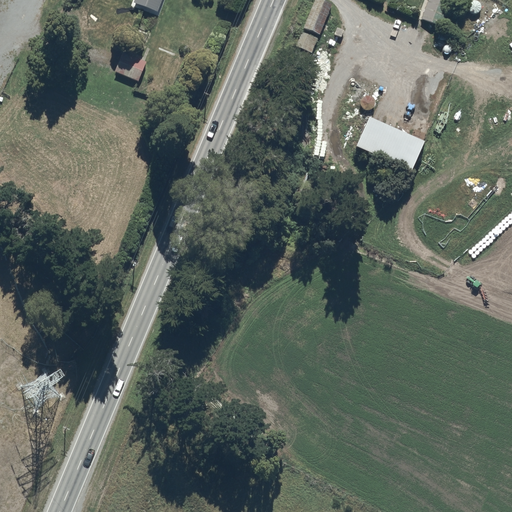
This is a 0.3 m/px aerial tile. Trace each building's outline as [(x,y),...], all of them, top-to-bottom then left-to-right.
[(134,0),(132,5),(157,14),(162,0),(134,0)] [(332,5),(317,0),(313,0),(302,31),(320,37),(332,5)] [(450,5),(434,0),(427,0),(419,22),(441,30),(450,5)] [(317,45),(315,44),(317,40),(303,35),(296,55),(306,58),(307,55),(311,56),(313,50),(315,51),(317,45)] [(145,63),(123,53),(113,74),(136,84),(145,63)] [(353,99),(353,100),(352,101),(352,102),(353,103),(353,104),(353,105),(354,105),(354,106),(355,106),(355,107),(356,107),(357,107),(358,108),(359,108),(360,108),(360,107),(361,107),(362,107),(363,106),(364,105),(364,104),(365,104),(365,103),(365,102),(365,101),(365,100),(365,99),(364,99),(364,98),(364,97),(363,97),(363,96),(362,96),(361,96),(361,95),(360,95),(359,95),(358,95),(357,95),(356,96),(355,96),(354,97),(354,98),(353,98),(353,99)] [(297,104),(296,105),(296,106),(296,107),(296,108),(297,109),(297,110),(298,110),(298,111),(299,112),(300,112),(300,113),(301,113),(302,113),(303,113),(304,113),(305,113),(306,112),(307,112),(308,111),(308,110),(309,110),(309,109),(309,108),(310,108),(310,107),(310,106),(310,105),(309,105),(309,104),(309,103),(308,103),(308,102),(307,101),(306,101),(306,100),(305,100),(304,100),(303,100),(302,100),(301,100),(300,100),(300,101),(299,101),(298,102),(297,103),(297,104)] [(348,111),(348,112),(348,113),(348,114),(348,115),(348,116),(349,116),(349,117),(350,118),(351,119),(352,119),(353,119),(353,120),(354,120),(355,120),(355,119),(356,119),(357,119),(358,118),(359,117),(359,116),(360,116),(360,115),(360,114),(360,113),(360,112),(360,111),(359,110),(359,109),(358,109),(358,108),(357,108),(357,107),(356,107),(355,107),(354,107),(353,107),(352,107),(351,107),(351,108),(350,108),(349,109),(349,110),(348,110),(348,111)] [(345,125),(345,126),(345,127),(345,128),(346,129),(346,130),(347,131),(347,132),(348,132),(349,132),(349,133),(350,133),(351,133),(352,133),(353,133),(354,133),(355,132),(356,131),(357,130),(357,129),(358,128),(358,127),(358,126),(358,125),(357,125),(357,124),(357,123),(356,123),(356,122),(355,122),(355,121),(354,121),(353,121),(352,121),(351,121),(350,121),(349,121),(348,121),(348,122),(347,122),(347,123),(346,123),(346,124),(346,125),(345,125)] [(421,147),(366,122),(353,151),(409,176),(421,147)] [(340,137),(340,138),(339,139),(339,140),(340,141),(340,142),(340,143),(341,143),(341,144),(342,144),(342,145),(343,145),(344,146),(345,146),(346,146),(347,146),(348,146),(348,145),(349,145),(350,145),(350,144),(351,144),(351,143),(352,142),(352,141),(352,140),(352,139),(352,138),(352,137),(351,136),(350,135),(350,134),(349,134),(348,134),(348,133),(347,133),(346,133),(345,133),(344,133),(344,134),(343,134),(342,134),(342,135),(341,135),(341,136),(340,136),(340,137)]
